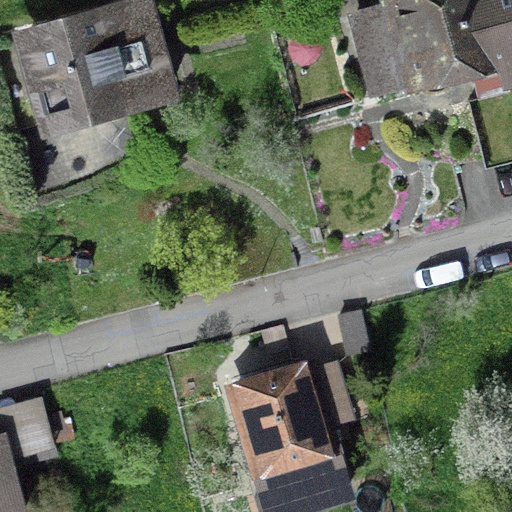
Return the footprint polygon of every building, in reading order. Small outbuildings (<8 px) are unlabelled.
[(499,62),(481,0),(391,0),(415,86),(499,62)] [(511,0),(481,0),(499,62),(505,83),(511,80),(511,0)] [(129,10),(6,46),(34,141),(157,104),(129,10)] [(511,89),(471,100),(486,155),(511,148),(511,89)] [(306,359),(224,384),(262,511),(313,511),(359,498),(336,424),(356,418),(338,359),(309,368),(306,359)] [(0,406),(4,422),(0,422),(0,511),(28,511),(13,453),(54,442),(39,384),(0,394),(0,406)]
